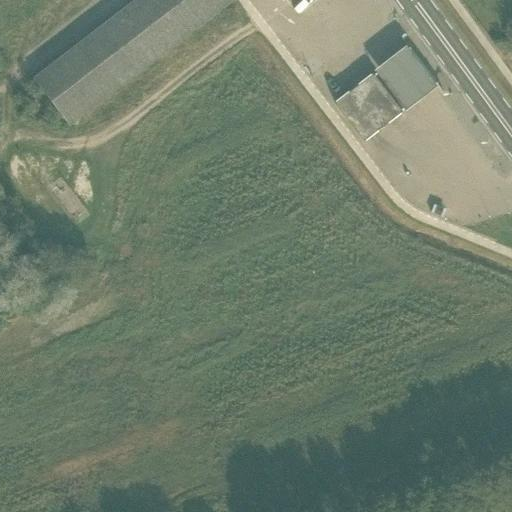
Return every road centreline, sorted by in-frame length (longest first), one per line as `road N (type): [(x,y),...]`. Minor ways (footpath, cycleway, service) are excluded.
road 1 (secondary): [(511,134),(413,0)]
road 2 (unclassified): [(383,511),(511,467)]
